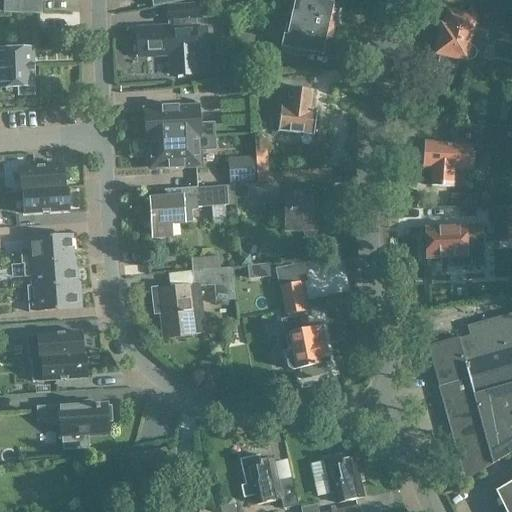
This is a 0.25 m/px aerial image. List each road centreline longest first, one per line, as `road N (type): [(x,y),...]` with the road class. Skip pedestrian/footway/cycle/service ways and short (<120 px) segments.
road 1 (residential): [(390,402),(290,414),(209,411),(158,386),(115,316),(98,136)]
road 2 (residential): [(390,402),(367,212),(392,0)]
road 3 (residential): [(98,136),(94,0)]
